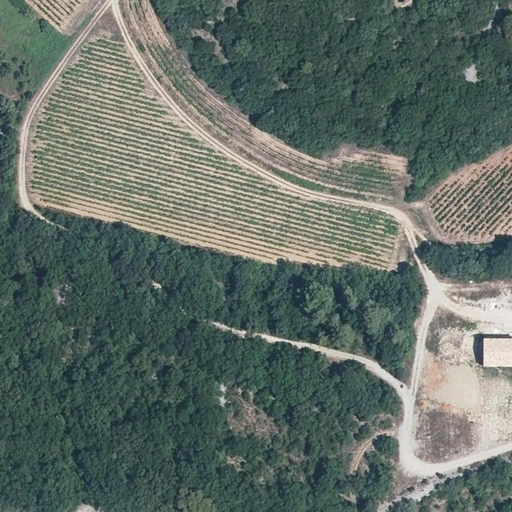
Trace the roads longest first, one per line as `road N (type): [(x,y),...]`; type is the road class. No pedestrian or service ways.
road 1 (track): [(511,248),(430,249),(407,219),(306,196),(224,148),(146,75),(117,0)]
road 2 (track): [(511,446),(424,471),(405,457),(407,400),(395,380),(367,362),(190,317),(159,285)]
